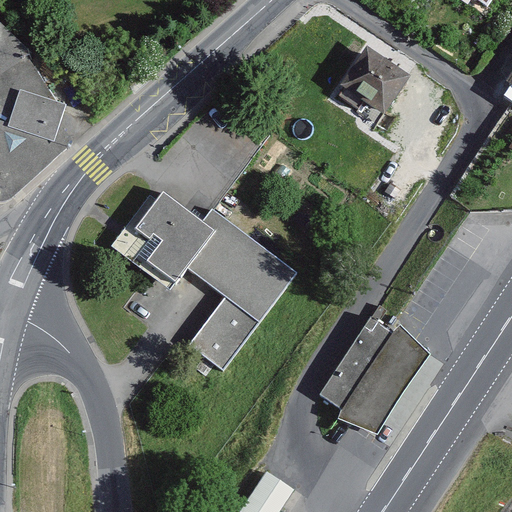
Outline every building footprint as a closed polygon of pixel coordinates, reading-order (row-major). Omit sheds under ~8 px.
[(0,22),(0,201),(5,201),(9,199),(13,197),(69,146),(54,141),(66,105),(56,101),(22,45),(0,22)] [(346,85),(385,109),(407,75),(368,50),(346,85)] [(211,226),(164,189),(117,250),(170,292),(190,266),(236,301),(201,346),(230,368),(304,273),(223,210),(211,226)] [(311,407),(336,424),(371,448),(431,362),(400,340),(370,320),(311,407)] [(269,478),(247,511),(290,511),(300,497),(269,478)]
